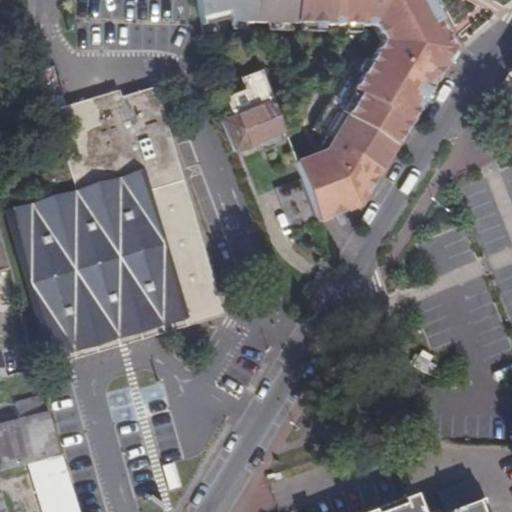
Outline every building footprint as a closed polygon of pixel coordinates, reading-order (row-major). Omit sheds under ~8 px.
[(225,22),(367,15),(377,31),(362,65),(347,58),(289,155),(307,202),(313,219),(314,221),(352,207),(448,48),(421,0),(192,0),(195,16),(223,11),(225,22)] [(229,114),(268,98),(256,67),(235,75),(239,88),(221,94),(229,114)] [(27,79),(23,68),(17,71),(20,81),(27,79)] [(150,94),(50,121),(51,123),(61,155),(67,174),(71,187),(72,190),(31,202),(5,211),(5,216),(27,296),(44,359),(135,333),(218,309),(150,94)] [(245,143),(280,130),(268,98),(229,114),(223,116),(223,117),(235,147),(245,143)] [(313,219),(307,202),(298,177),(273,187),(288,229),(313,219)] [(221,319),(218,309),(135,333),(44,359),(47,368),(141,341),(221,319)] [(15,405),(19,420),(42,414),(37,399),(15,405)] [(19,420),(0,425),(0,470),(20,466),(59,457),(47,413),(42,414),(19,420)] [(75,511),(59,457),(20,466),(32,511),(75,511)] [(480,511),(476,499),(442,511),(433,511),(430,511),(415,511),(408,495),(406,495),(395,498),(396,504),(374,511),(367,511),(366,509),(358,511),(480,511)]
